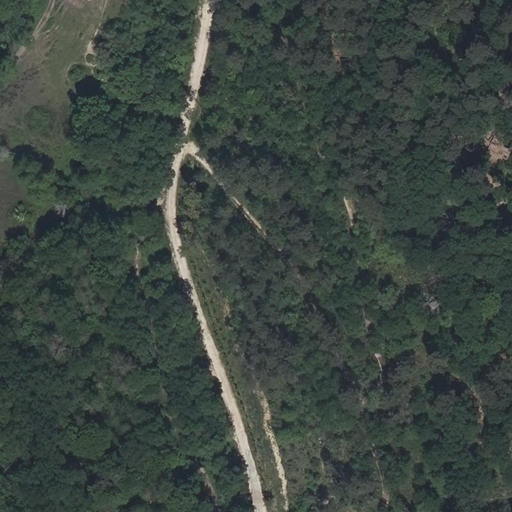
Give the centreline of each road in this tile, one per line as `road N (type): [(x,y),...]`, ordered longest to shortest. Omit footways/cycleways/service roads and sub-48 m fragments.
road 1 (track): [(207,0),(200,84),(167,201),(263,511)]
road 2 (track): [(383,511),(377,445),(318,293),(187,139)]
